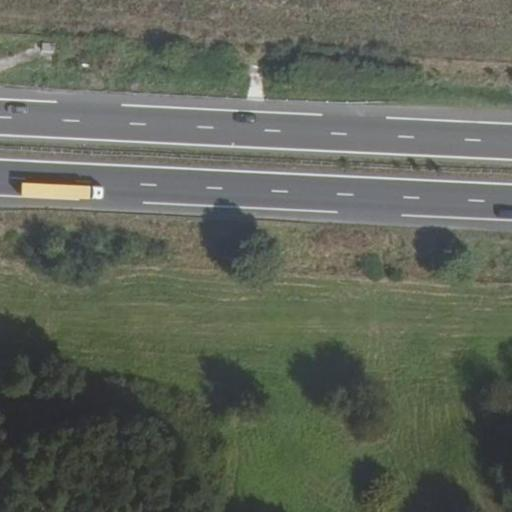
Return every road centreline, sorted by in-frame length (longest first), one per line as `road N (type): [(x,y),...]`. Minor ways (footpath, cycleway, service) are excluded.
road 1 (trunk): [(511,140),(0,115)]
road 2 (trunk): [(0,176),(511,200)]
